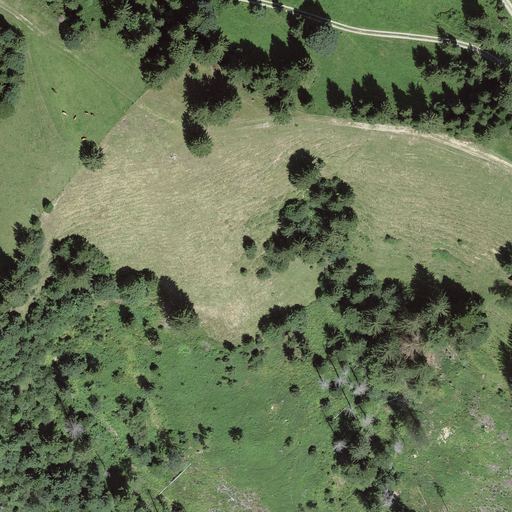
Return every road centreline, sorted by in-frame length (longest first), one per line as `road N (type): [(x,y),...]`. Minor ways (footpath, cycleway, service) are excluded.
road 1 (track): [(0,6),(153,114),(208,128),(277,114),(339,119),(426,133),(511,170)]
road 2 (track): [(511,70),(470,47),(236,0)]
